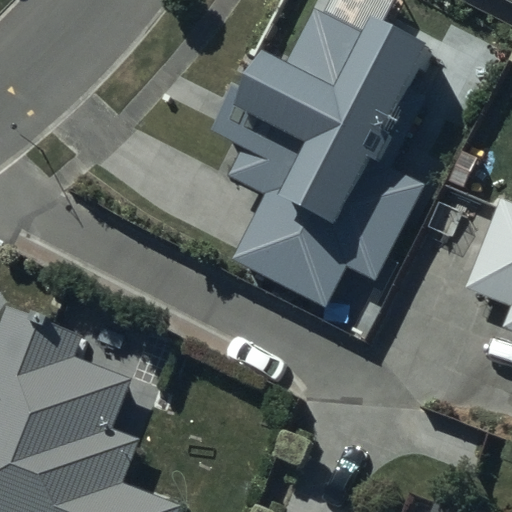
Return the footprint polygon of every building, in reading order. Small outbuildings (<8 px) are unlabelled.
[(511,0),(490,0),(511,11),(511,0)] [(380,53),(323,24),(292,87),(280,80),(261,117),(243,108),(221,153),(248,167),(236,189),(275,209),(240,277),(331,323),(355,278),(383,292),(432,197),(399,179),(413,152),(403,147),(440,75),(384,47),(380,53)] [(511,213),(507,211),(472,301),(511,316),(511,339),(511,342),(511,213)] [(0,511),(167,511),(131,498),(149,453),(120,442),(140,393),(83,371),(91,351),(13,321),(0,354),(0,511)] [(475,439),(420,416),(407,447),(461,471),(475,439)]
